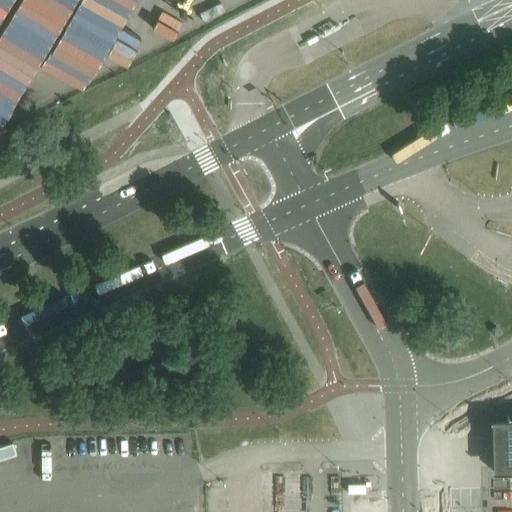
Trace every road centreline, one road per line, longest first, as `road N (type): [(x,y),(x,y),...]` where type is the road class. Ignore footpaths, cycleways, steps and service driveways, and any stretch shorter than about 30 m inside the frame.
road 1 (secondary): [(0,339),(307,207)]
road 2 (secondary): [(266,129),(0,259)]
road 3 (secondary): [(511,7),(266,129)]
road 4 (secondary): [(307,207),(511,122)]
road 5 (unclassified): [(399,387),(394,362),(307,207)]
road 6 (unclassified): [(402,511),(399,387)]
